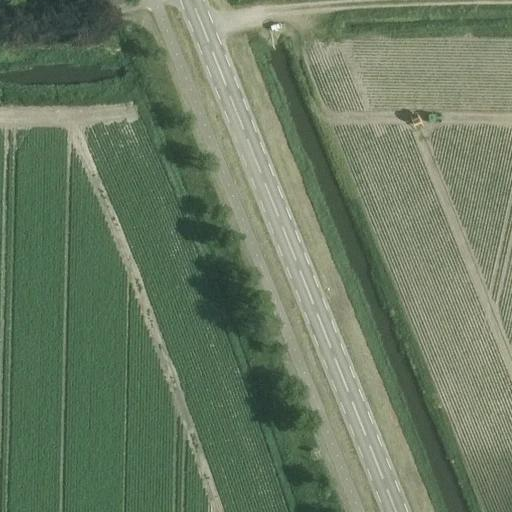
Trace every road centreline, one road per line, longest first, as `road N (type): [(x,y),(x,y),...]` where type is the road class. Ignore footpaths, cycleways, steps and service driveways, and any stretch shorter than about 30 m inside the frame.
road 1 (secondary): [(395,511),(190,0)]
road 2 (track): [(203,30),(253,12),(511,14)]
